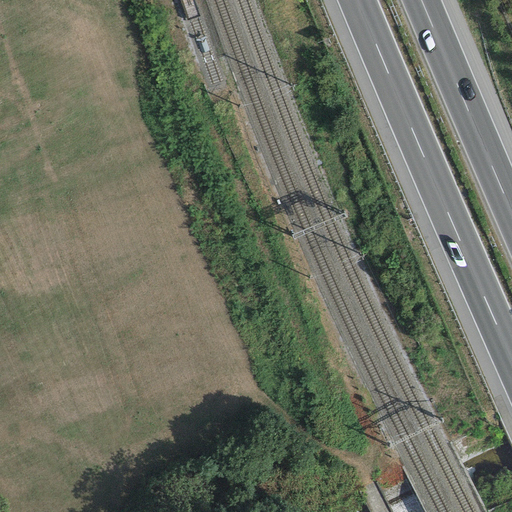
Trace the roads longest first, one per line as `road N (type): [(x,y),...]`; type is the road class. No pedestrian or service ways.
road 1 (motorway): [(355,0),(511,363)]
road 2 (motorway): [(511,215),(421,0)]
road 3 (track): [(266,424),(292,449),(347,472),(374,511)]
